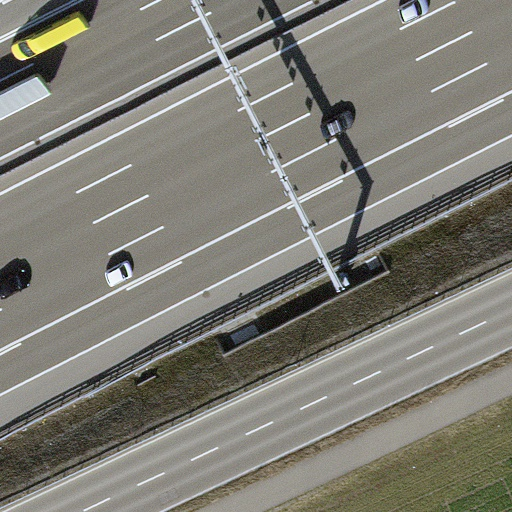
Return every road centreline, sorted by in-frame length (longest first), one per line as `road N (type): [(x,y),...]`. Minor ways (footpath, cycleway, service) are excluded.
road 1 (motorway): [(0,272),(511,12)]
road 2 (tertiary): [(82,511),(511,310)]
road 3 (track): [(511,382),(236,511)]
road 4 (motorway): [(201,0),(0,101)]
